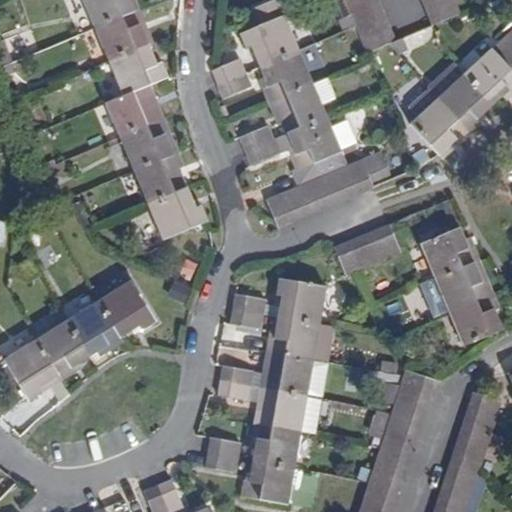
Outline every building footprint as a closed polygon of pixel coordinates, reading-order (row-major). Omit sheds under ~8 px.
[(82,0),(94,30),(133,15),(127,0),(82,0)] [(259,68),(298,52),(284,18),(290,15),(283,0),(275,0),(252,11),(259,28),(240,35),(245,51),(252,48),(259,68)] [(350,14),(377,3),(376,0),(344,0),(350,14)] [(426,14),(452,2),(451,0),(424,0),(421,1),(426,14)] [(426,14),(432,28),(458,17),(452,2),(426,14)] [(355,27),(383,17),(377,3),(350,14),(355,27)] [(139,12),(133,15),(94,30),(108,65),(141,50),(134,31),(144,26),(139,12)] [(361,41),(389,30),(383,17),(355,27),(361,41)] [(21,18),(4,25),(7,34),(24,28),(21,18)] [(424,28),(402,40),(407,50),(429,38),(424,28)] [(394,44),(389,30),(361,41),(367,55),(394,44)] [(497,55),(511,72),(511,50),(508,46),(497,55)] [(141,50),(108,65),(122,98),(151,85),(166,79),(161,65),(149,70),(141,50)] [(509,91),(511,94),(511,72),(497,55),(492,51),(466,75),(494,104),(509,91)] [(267,103),(311,85),(298,52),(259,68),(267,88),(261,89),(267,103)] [(211,72),(216,86),(245,74),(239,60),(211,72)] [(429,90),(470,135),(483,123),(479,118),(494,104),(466,75),(456,65),(429,90)] [(216,86),(222,100),(250,88),(245,74),(216,86)] [(287,134),(326,119),(320,105),(334,100),(325,79),(311,85),(267,103),(273,118),(280,117),(287,134)] [(151,85),(122,98),(106,105),(120,139),(161,122),(153,103),(157,101),(151,85)] [(411,126),(438,155),(443,152),(454,143),(457,146),(470,135),(429,90),(410,107),(420,117),(411,126)] [(340,153),(326,119),(287,134),(289,140),(295,155),(290,157),(296,171),(340,153)] [(161,122),(120,139),(134,171),(174,155),(167,136),(171,136),(165,120),(161,122)] [(240,138),(245,152),(273,142),(268,128),(240,138)] [(273,142),(245,152),(250,167),(278,155),(273,142)] [(179,154),(174,155),(134,171),(149,207),(188,189),(181,170),(184,169),(179,154)] [(358,195),(372,189),(361,161),(347,168),(358,195)] [(344,200),(358,195),(347,168),(334,173),(344,200)] [(321,178),(332,206),(344,200),(334,173),(321,178)] [(307,184),(318,212),(332,206),(321,178),(307,184)] [(293,190),(304,218),(318,212),(307,184),(293,190)] [(196,208),(188,189),(149,207),(162,241),(207,224),(201,207),(196,208)] [(280,195),(290,223),(304,218),(293,190),(280,195)] [(266,201),(277,229),(290,223),(280,195),(266,201)] [(399,254),(388,226),(374,232),(386,259),(399,254)] [(421,244),(435,280),(474,264),(478,262),(471,246),(467,248),(459,228),(421,244)] [(386,259),(374,232),(361,238),(373,264),(386,259)] [(361,238),(347,244),(358,270),(373,264),(361,238)] [(358,270),(347,244),(333,250),(345,275),(358,270)] [(474,264),(435,280),(418,287),(432,320),(449,313),(493,297),(487,281),(482,283),(474,264)] [(277,317),(319,326),(325,289),(280,281),(277,297),(281,297),(277,317)] [(99,303),(121,338),(139,328),(142,332),(154,324),(130,284),(99,303)] [(264,302),(236,296),(233,311),(261,315),(264,302)] [(493,297),(449,313),(463,346),(502,330),(494,311),(498,310),(493,297)] [(66,323),(89,359),(108,347),(110,351),(123,341),(121,338),(99,303),(66,323)] [(233,311),(230,324),(258,330),(261,315),(233,311)] [(266,354),(312,362),(319,326),(277,317),(273,339),(269,337),(266,354)] [(35,342),(59,378),(60,382),(73,374),(71,370),(89,359),(66,323),(35,342)] [(334,328),(319,326),(312,362),(327,365),(334,328)] [(39,389),(59,378),(35,342),(4,361),(29,402),(42,393),(39,389)] [(327,365),(312,362),(266,354),(263,368),(268,369),(265,390),(321,400),(327,365)] [(223,368),(220,383),(249,388),(251,374),(223,368)] [(401,387),(429,397),(434,384),(406,373),(401,386),(401,387)] [(249,388),(220,383),(217,398),(247,404),(249,388)] [(401,387),(401,386),(384,383),(379,404),(394,407),(396,401),(401,387)] [(425,411),(429,397),(401,387),(396,401),(425,411)] [(315,437),(321,400),(265,390),(260,412),(256,412),(253,426),(299,434),(315,437)] [(501,404),(473,395),(468,409),(497,418),(501,404)] [(420,425),(425,411),(396,401),(394,407),(391,415),(420,425)] [(497,418),(468,409),(463,423),(492,431),(497,418)] [(387,429),(391,415),(376,411),(368,436),(383,441),(387,429)] [(415,439),(420,425),(391,415),(387,429),(415,439)] [(463,423),(458,437),(487,446),(492,431),(463,423)] [(293,469),(299,434),(253,426),(251,441),(255,442),(252,462),(293,469)] [(411,453),(415,439),(387,429),(383,441),(382,443),(411,453)] [(458,437),(454,451),(482,460),(487,446),(458,437)] [(210,439),(208,453),(236,459),(239,444),(210,439)] [(406,466),(411,453),(382,443),(377,457),(406,466)] [(454,451),(449,465),(478,474),(482,460),(454,451)] [(236,459),(208,453),(205,468),(234,474),(236,459)] [(401,480),(406,466),(377,457),(372,471),(401,480)] [(293,469),(252,462),(248,482),(243,482),(241,498),(286,507),(293,469)] [(449,465),(444,479),(473,488),(478,474),(449,465)] [(396,494),(401,480),(372,471),(368,485),(396,494)] [(444,479),(439,492),(468,502),(473,488),(444,479)] [(171,483),(159,488),(168,511),(178,511),(183,510),(171,483)] [(392,508),(396,494),(368,485),(363,499),(392,508)] [(168,511),(159,488),(144,493),(151,511),(168,511)] [(439,492),(434,506),(452,511),(464,511),(468,502),(439,492)] [(390,511),(392,508),(363,499),(358,511),(390,511)]
